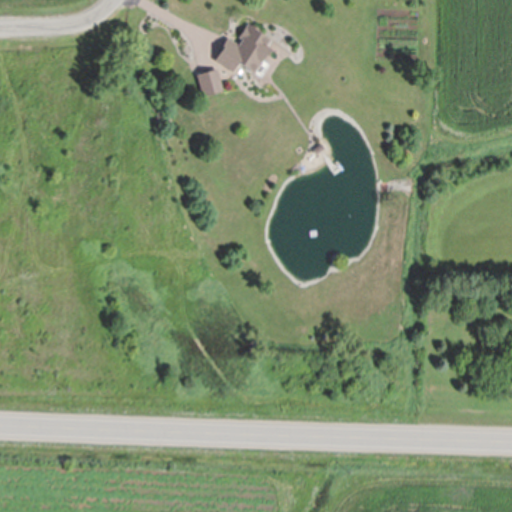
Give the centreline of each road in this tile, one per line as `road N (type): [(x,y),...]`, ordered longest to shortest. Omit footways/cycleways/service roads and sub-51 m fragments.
road 1 (secondary): [(0,427),(511,441)]
road 2 (residential): [(0,29),(77,25),(113,0)]
